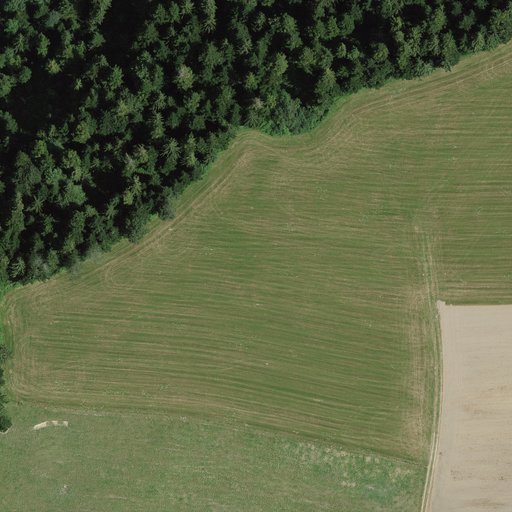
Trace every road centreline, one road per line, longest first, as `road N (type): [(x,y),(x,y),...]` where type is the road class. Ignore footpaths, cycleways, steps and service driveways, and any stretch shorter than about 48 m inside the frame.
road 1 (track): [(0,286),(49,223),(263,72),(415,18),(443,0)]
road 2 (track): [(423,511),(439,350)]
